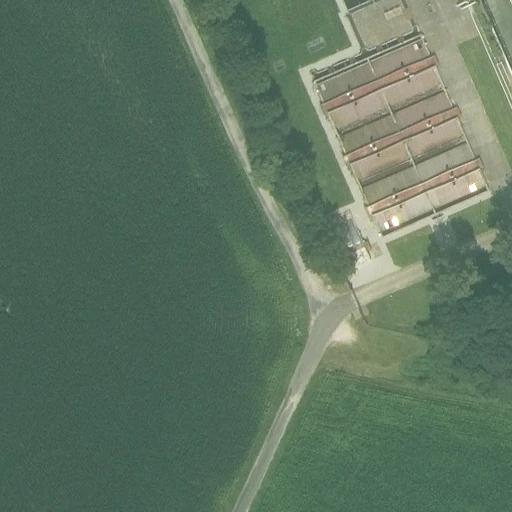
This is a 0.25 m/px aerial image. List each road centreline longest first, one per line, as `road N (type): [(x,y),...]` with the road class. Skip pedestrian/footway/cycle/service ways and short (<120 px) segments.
road 1 (track): [(381,346),(321,325),(170,0)]
road 2 (residential): [(235,511),(321,325),(350,298)]
